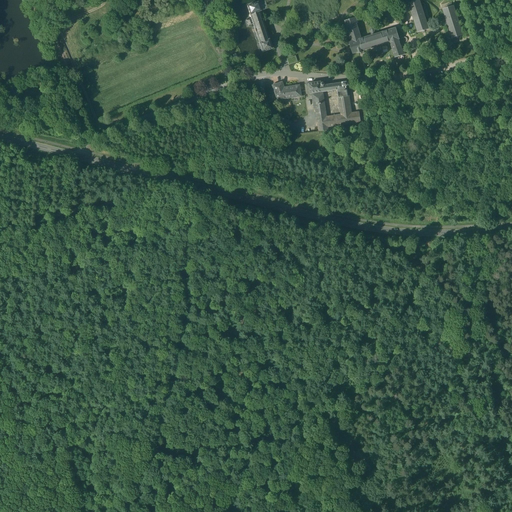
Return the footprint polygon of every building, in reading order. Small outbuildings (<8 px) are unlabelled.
[(264,0),(257,3),(247,6),(250,15),(251,19),(247,20),(246,20),(246,21),(247,21),(248,25),(248,26),(248,27),(249,26),(252,25),(253,24),(259,43),(262,52),(272,48),(259,12),(260,11),(267,8),(264,0)] [(408,4),(418,33),(428,30),(428,29),(427,29),(419,1),(419,0),(408,4)] [(442,10),(451,39),(462,36),(462,35),(461,35),(452,7),(453,7),(453,6),(441,10),(441,11),(442,10)] [(129,15),(131,19),(141,16),(139,11),(129,15)] [(393,54),(395,57),(404,54),(403,49),(401,50),(398,40),(399,40),(395,28),(361,39),(356,23),(357,23),(356,18),(344,21),(351,42),(349,43),(352,54),(358,52),(358,53),(361,52),(360,51),(390,42),(392,50),(391,50),(393,54)] [(287,59),(289,65),(297,62),(295,56),(287,59)] [(272,86),(277,100),(300,97),(299,85),(283,88),(281,82),(272,86)] [(322,92),(328,91),(327,85),(324,86),(324,84),(323,83),(322,83),(321,83),(321,84),(321,82),(308,84),(305,84),(306,93),(307,94),(310,94),(311,94),(312,94),(322,92)] [(336,84),(330,85),(331,91),(337,90),(347,89),(346,86),(347,86),(348,85),(348,83),(346,82),(342,83),(336,84)] [(347,89),(337,90),(341,115),(351,113),(348,96),(347,89)] [(314,109),(315,109),(325,107),(322,92),(312,94),(312,95),(314,109)] [(326,117),(325,107),(315,109),(318,132),(328,130),(327,127),(360,122),(359,114),(351,115),(351,113),(341,115),(326,117)]
